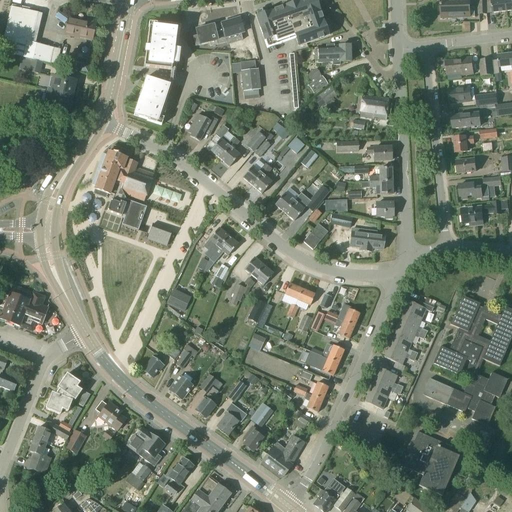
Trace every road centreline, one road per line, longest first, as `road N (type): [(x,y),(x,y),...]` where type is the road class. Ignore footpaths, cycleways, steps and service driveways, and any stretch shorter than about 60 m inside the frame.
road 1 (primary): [(294,511),(129,388),(85,333)]
road 2 (residential): [(396,277),(306,262),(163,154)]
road 3 (residential): [(293,499),(322,454),(396,277)]
road 4 (residential): [(445,250),(423,47)]
road 5 (residential): [(406,260),(398,86)]
road 6 (unclassified): [(0,470),(42,365),(85,333)]
road 7 (primary): [(100,121),(129,0)]
road 8 (primary): [(46,231),(53,196),(100,121)]
